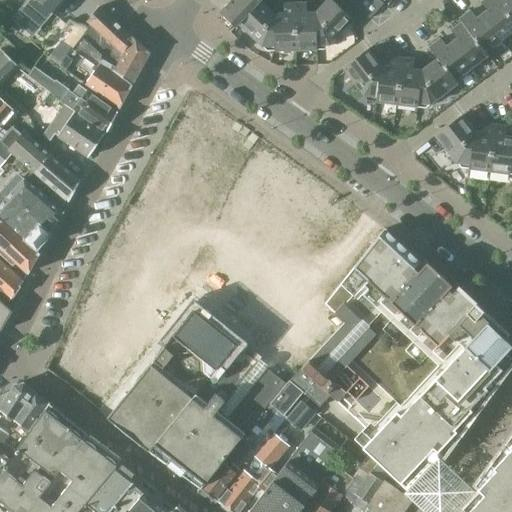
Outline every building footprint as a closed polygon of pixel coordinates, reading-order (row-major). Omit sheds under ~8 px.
[(53,14),(65,0),(27,0),(12,19),(29,33),(48,10),(53,14)] [(87,20),(98,6),(90,0),(81,0),(73,11),(86,22),(87,21),(87,20)] [(235,26),(238,23),(260,1),(260,0),(231,0),(220,12),(235,26)] [(316,44),(328,44),(352,19),(331,0),(327,0),(315,14),(324,22),(316,31),(316,44)] [(351,0),(351,1),(370,19),(384,4),(379,0),(351,0)] [(486,10),(481,14),(500,39),(511,29),(511,20),(496,0),(483,0),(480,3),(486,10)] [(511,0),(496,0),(511,20),(511,0)] [(274,14),(260,1),(238,23),(261,44),(274,44),(275,32),(265,23),(274,14)] [(274,49),(295,49),(295,4),(284,4),(283,13),(274,15),(274,14),(265,23),(275,32),(274,44),(274,49)] [(316,49),(316,44),(316,31),(324,22),(315,14),(306,13),(306,4),(295,4),(295,49),(316,49)] [(124,30),(98,6),(87,20),(87,21),(91,24),(81,37),(102,55),(124,30)] [(485,51),(500,39),(481,14),(476,18),(470,11),(459,19),(461,22),(485,51)] [(457,37),(452,41),(472,67),(488,55),(485,51),(461,22),(451,30),(457,37)] [(114,71),(132,86),(143,66),(148,56),(147,52),(124,30),(102,55),(100,58),(115,68),(114,71)] [(119,108),(132,86),(114,71),(115,68),(100,58),(102,55),(81,37),(72,49),(97,67),(85,84),(119,108)] [(429,47),(437,57),(454,80),(455,79),(455,80),(472,67),(452,41),(446,46),(440,38),(429,47)] [(363,93),(376,95),(377,95),(378,83),(370,72),(380,64),(368,48),(343,67),(363,93)] [(0,88),(18,67),(0,49),(0,88)] [(390,65),(380,64),(370,72),(378,83),(377,95),(376,95),(376,100),(396,102),(402,57),(392,55),(390,65)] [(416,105),(417,102),(416,102),(418,88),(430,79),(422,69),(413,68),(414,58),(402,57),(396,102),(416,105)] [(437,57),(422,69),(430,79),(418,88),(416,102),(417,102),(431,103),(457,83),(455,80),(455,79),(454,80),(437,57)] [(75,112),(106,132),(106,133),(117,112),(87,91),(81,99),(68,90),(68,92),(54,82),(33,68),(27,76),(75,112)] [(0,128),(15,111),(0,98),(0,128)] [(89,157),(106,132),(75,112),(58,136),(89,157)] [(455,162),(469,163),(469,164),(471,150),(462,139),(472,131),(460,115),(435,135),(455,162)] [(482,132),(472,131),(462,139),(471,150),(469,164),(469,163),(468,167),(488,170),(494,124),(483,123),(482,132)] [(509,173),(510,169),(509,169),(511,154),(511,152),(511,135),(505,135),(506,125),(494,124),(488,170),(509,173)] [(0,141),(0,142),(34,172),(49,154),(24,132),(22,135),(13,127),(0,141)] [(68,202),(80,180),(49,154),(34,172),(68,202)] [(46,230),(62,212),(24,178),(0,205),(0,215),(37,249),(50,234),(46,230)] [(0,246),(28,273),(39,253),(0,217),(0,246)] [(378,462),(390,473),(406,488),(438,453),(442,457),(444,458),(511,364),(511,358),(505,353),(511,345),(511,344),(505,338),(509,334),(458,286),(458,287),(456,289),(427,262),(424,265),(385,229),(384,229),(324,303),(344,322),(301,368),(291,378),(290,379),(319,407),(330,395),(374,436),(363,448),(378,462)] [(0,293),(9,302),(23,281),(0,259),(0,293)] [(0,331),(12,311),(6,306),(0,299),(0,331)] [(139,444),(147,451),(231,351),(237,344),(194,310),(107,418),(116,426),(117,425),(122,429),(121,430),(133,440),(134,439),(139,443),(139,444)] [(149,451),(200,489),(286,383),(260,362),(237,344),(231,351),(147,451),(148,452),(149,451)] [(200,489),(217,502),(247,465),(244,462),(267,433),(263,430),(278,410),(283,415),(302,392),(289,381),(286,383),(200,489)] [(0,426),(21,442),(49,403),(49,402),(24,382),(15,384),(15,385),(0,408),(0,426)] [(301,401),(288,417),(302,429),(316,413),(301,401)] [(0,471),(0,508),(4,511),(27,511),(29,511),(29,510),(53,480),(52,479),(53,478),(87,434),(87,433),(86,432),(85,432),(74,423),(73,422),(69,419),(68,418),(67,418),(64,415),(63,413),(62,414),(51,405),(51,404),(50,403),(50,404),(49,403),(21,442),(10,458),(3,468),(0,471)] [(0,451),(10,458),(21,442),(0,426),(0,451)] [(298,511),(322,481),(323,479),(319,475),(329,462),(340,449),(314,428),(277,474),(264,491),(247,511),(298,511)] [(511,511),(511,432),(473,486),(475,488),(478,490),(457,511),(511,511)] [(274,433),(247,465),(217,502),(230,511),(238,511),(258,486),(264,491),(277,474),(270,467),(287,445),(274,433)] [(88,434),(87,434),(53,478),(52,479),(53,480),(29,510),(29,511),(27,511),(77,511),(85,503),(121,459),(105,446),(88,434)] [(0,471),(3,468),(10,458),(0,451),(0,471)] [(323,479),(322,481),(342,495),(343,494),(365,509),(368,504),(369,504),(385,481),(390,473),(377,463),(376,464),(366,457),(351,479),(329,462),(319,475),(323,479)] [(96,511),(108,511),(138,474),(139,473),(121,459),(85,503),(96,511)] [(138,474),(108,511),(169,511),(174,508),(162,498),(163,496),(138,474)] [(330,511),(342,495),(322,481),(298,511),(330,511)] [(404,511),(412,501),(385,481),(369,504),(363,511),(404,511)]
